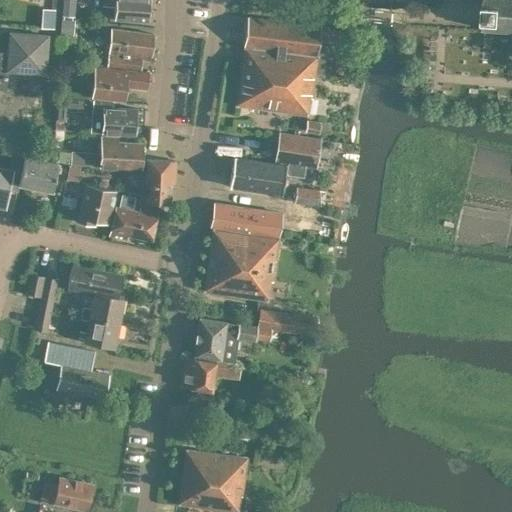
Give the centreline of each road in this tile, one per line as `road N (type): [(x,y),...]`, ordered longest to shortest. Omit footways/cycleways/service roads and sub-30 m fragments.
road 1 (unclassified): [(179,265),(220,0)]
road 2 (unclassified): [(142,511),(179,265)]
road 3 (unclassified): [(179,265),(8,229)]
